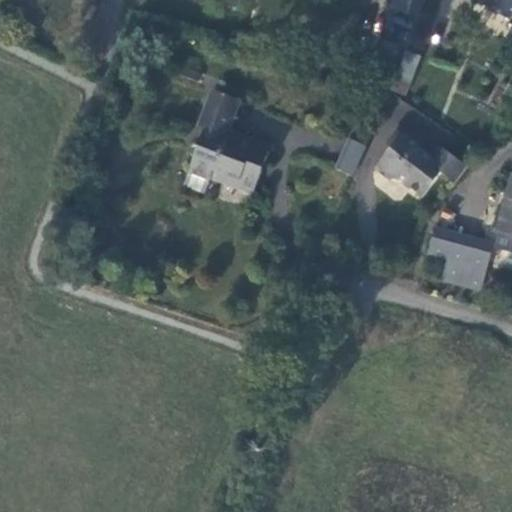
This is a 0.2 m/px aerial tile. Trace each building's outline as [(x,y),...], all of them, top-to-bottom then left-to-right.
[(414,0),(395,0),(389,19),(407,25),(414,0)] [(511,0),(482,0),(476,11),(510,32),(511,29),(511,0)] [(380,50),(368,45),(358,70),(370,75),(380,50)] [(406,50),(396,77),(410,82),(419,55),(406,50)] [(397,57),(382,51),(373,77),(388,82),(397,57)] [(239,114),(210,103),(198,135),(204,138),(181,197),(204,206),(211,187),(254,204),(270,159),(228,143),(239,114)] [(393,142),(385,153),(384,161),(386,162),(372,180),(388,192),(392,187),(420,210),(439,185),(452,196),(466,179),(440,159),(428,173),(414,161),(416,159),(393,142)] [(347,150),(334,179),(350,187),(362,156),(347,150)] [(511,186),(495,243),(511,248),(511,186)] [(492,257),(433,241),(427,264),(446,269),(440,291),(481,302),(492,257)]
